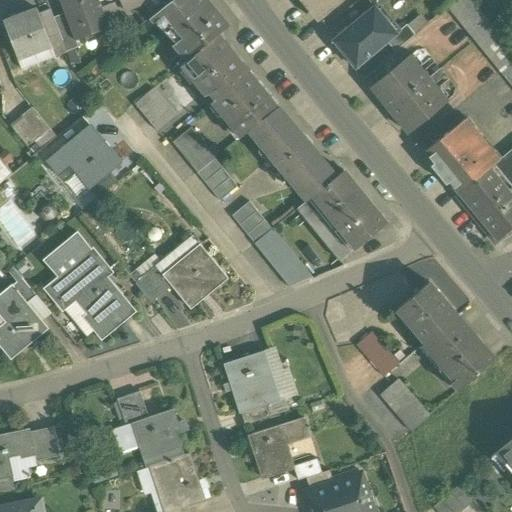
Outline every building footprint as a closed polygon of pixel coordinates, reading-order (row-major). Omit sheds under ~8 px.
[(58,0),(64,14),(75,41),(76,41),(109,28),(98,0),(58,0)] [(118,12),(113,0),(98,0),(105,18),(118,13),(118,12)] [(120,2),(119,0),(113,0),(118,12),(123,10),(120,2)] [(125,0),(120,2),(123,10),(147,1),(157,13),(172,0),(125,0)] [(228,27),(204,0),(172,0),(157,13),(152,17),(188,60),(219,35),(228,27)] [(304,0),(320,20),(344,0),(304,0)] [(511,64),(511,51),(470,0),(457,0),(446,10),(499,75),(511,64)] [(118,12),(118,13),(127,38),(152,17),(157,13),(147,1),(118,12)] [(394,34),(373,8),(332,42),(354,69),(386,43),(395,36),(394,34)] [(36,9),(3,22),(17,58),(50,45),(47,37),(38,13),(36,9)] [(49,9),(38,13),(47,37),(58,33),(53,18),(49,9)] [(64,14),(53,18),(58,33),(66,53),(78,48),(76,41),(75,41),(64,14)] [(404,26),(394,34),(395,36),(386,43),(393,53),(413,37),(404,26)] [(248,71),(219,35),(188,60),(182,66),(205,95),(209,92),(215,99),(248,71)] [(408,57),(369,88),(388,111),(427,80),(408,57)] [(511,64),(499,75),(511,90),(511,64)] [(215,99),(211,103),(240,138),(249,129),(277,106),(248,71),(215,99)] [(427,80),(388,111),(407,135),(446,104),(427,80)] [(153,89),(134,105),(156,132),(175,116),(153,89)] [(277,106),(249,129),(278,165),(305,141),(277,106)] [(49,129),(33,108),(21,117),(38,138),(49,129)] [(38,138),(21,117),(10,126),(27,146),(38,138)] [(464,119),(422,153),(432,165),(429,168),(444,186),(447,183),(457,195),(499,161),(464,119)] [(121,164),(90,126),(47,162),(58,177),(70,167),(89,190),(109,173),(121,164)] [(190,128),(171,144),(196,174),(214,160),(216,158),(190,128)] [(305,141),(278,165),(307,201),(312,197),(335,178),(305,141)] [(511,149),(499,161),(489,169),(503,186),(507,183),(511,188),(511,149)] [(0,184),(12,175),(0,159),(0,184)] [(237,188),(214,160),(196,174),(220,202),(237,188)] [(489,169),(457,195),(495,242),(511,227),(511,188),(507,183),(503,186),(489,169)] [(386,224),(344,170),(335,178),(312,197),(354,249),(386,224)] [(109,173),(89,190),(96,199),(116,182),(109,173)] [(354,249),(312,197),(307,201),(298,209),(339,261),(354,249)] [(272,231),(249,203),(232,217),(255,245),(272,231)] [(311,280),(273,230),(272,231),(255,245),(289,289),(311,280)] [(110,273),(92,251),(92,252),(77,233),(43,262),(58,280),(45,290),(60,307),(75,295),(92,316),(86,321),(99,336),(118,320),(121,324),(133,315),(119,297),(121,295),(106,276),(110,273)] [(192,237),(157,266),(164,275),(200,247),(192,237)] [(200,247),(164,275),(171,284),(190,308),(226,279),(200,247)] [(164,275),(157,266),(134,284),(149,302),(171,284),(164,275)] [(36,297),(22,279),(12,287),(27,304),(36,297)] [(429,284),(397,312),(425,345),(457,317),(429,284)] [(27,304),(12,287),(0,296),(0,315),(6,324),(0,329),(0,348),(9,360),(47,330),(27,304)] [(425,345),(420,349),(457,393),(495,361),(457,317),(425,345)] [(398,365),(371,334),(356,347),(383,379),(398,365)] [(265,354),(225,366),(240,415),(241,414),(268,406),(280,402),(265,354)] [(429,418),(398,382),(380,398),(410,434),(429,418)] [(140,393),(117,401),(126,427),(131,425),(148,419),(140,393)] [(268,406),(241,414),(244,426),(271,418),(268,406)] [(148,419),(131,425),(147,470),(150,469),(184,457),(176,436),(181,434),(173,411),(148,419)] [(304,420),(249,438),(262,480),(294,469),(293,468),(286,446),(310,438),(304,420)] [(54,426),(30,432),(35,456),(36,461),(60,456),(54,426)] [(29,428),(0,434),(0,480),(12,477),(14,477),(10,458),(22,455),(23,459),(35,456),(30,432),(29,428)] [(511,441),(497,455),(511,473),(511,441)] [(184,457),(150,469),(163,511),(175,511),(188,508),(204,503),(189,456),(184,457)] [(317,460),(293,468),(294,469),(298,482),(305,479),(321,474),(317,460)] [(321,474),(305,479),(310,492),(333,485),(329,472),(321,474)] [(333,485),(310,492),(316,511),(364,511),(360,496),(367,493),(361,475),(333,485)] [(12,477),(0,480),(0,492),(14,489),(12,477)] [(458,487),(432,509),(435,511),(462,511),(473,504),(458,487)] [(42,511),(40,499),(0,507),(0,511),(42,511)]
